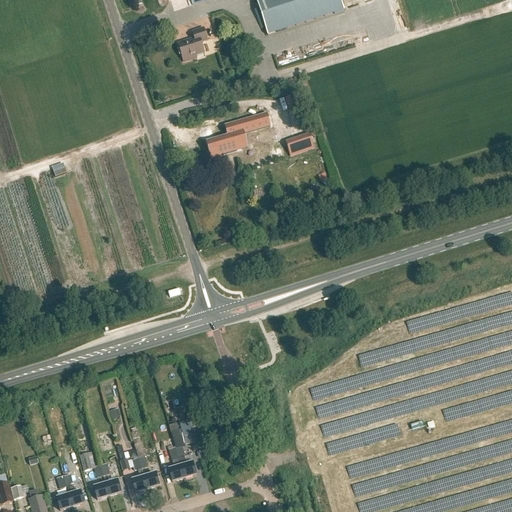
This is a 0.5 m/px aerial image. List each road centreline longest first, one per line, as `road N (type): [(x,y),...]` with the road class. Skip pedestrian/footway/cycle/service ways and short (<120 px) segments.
road 1 (track): [(16,325),(511,171)]
road 2 (unclassified): [(197,269),(109,0)]
road 3 (unknown): [(145,112),(244,78),(264,36),(335,13)]
road 4 (primary): [(0,384),(212,325)]
road 5 (primary): [(203,315),(0,380)]
road 6 (primary): [(350,273),(511,223)]
road 7 (unclassified): [(265,482),(215,329)]
road 8 (primary): [(215,324),(350,273)]
road 9 (primary): [(350,273),(217,311)]
